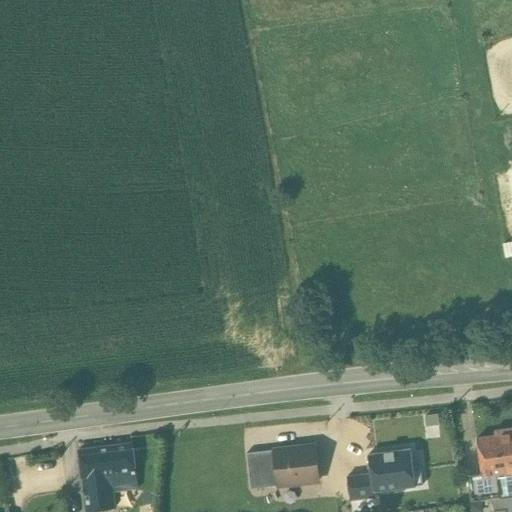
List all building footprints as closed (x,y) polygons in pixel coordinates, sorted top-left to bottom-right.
[(496,436),(478,438),(483,474),(483,475),(497,473),(511,471),(511,428),(495,431),(496,436)] [(133,443),(79,449),(82,477),(136,470),(133,443)] [(315,446),(275,450),(279,486),(319,481),(315,446)] [(275,450),(247,453),(251,489),(279,486),(275,450)] [(410,450),(369,455),(372,473),(348,477),(351,500),(376,496),(375,491),(422,484),(420,467),(413,468),(410,450)] [(136,470),(82,477),(86,511),(89,511),(116,508),(113,492),(139,488),(136,470)] [(483,474),(468,476),(472,501),(500,497),(497,473),(483,475),(483,474)]
